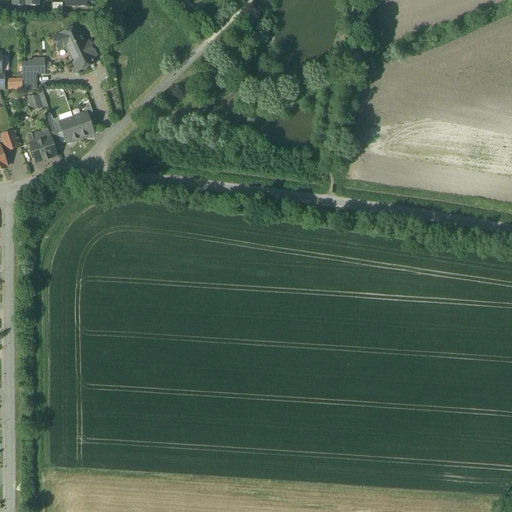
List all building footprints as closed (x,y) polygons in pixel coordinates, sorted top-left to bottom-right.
[(94,65),(77,27),(61,35),(78,72),(94,65)] [(28,63),(20,63),(20,80),(7,80),(7,89),(35,89),(35,75),(43,75),(43,59),(28,59),(28,63)] [(27,98),(29,111),(45,108),(43,95),(27,98)] [(95,122),(89,103),(90,108),(84,110),(86,115),(90,124),(95,122)] [(86,115),(73,119),(80,140),(85,139),(84,138),(93,135),(90,124),(86,115)] [(63,133),(60,124),(60,123),(59,119),(53,121),(51,116),(56,132),(57,135),(63,133)] [(60,123),(60,124),(63,133),(67,144),(76,141),(80,140),(73,119),(60,123)] [(14,132),(0,136),(6,153),(19,148),(14,132)] [(57,135),(56,132),(48,135),(49,138),(50,138),(55,151),(62,149),(57,135)] [(39,136),(39,135),(39,136),(38,134),(29,137),(32,144),(30,145),(36,164),(44,161),(44,162),(51,160),(50,159),(56,157),(55,151),(50,138),(49,138),(48,135),(43,136),(41,135),(39,136)]
